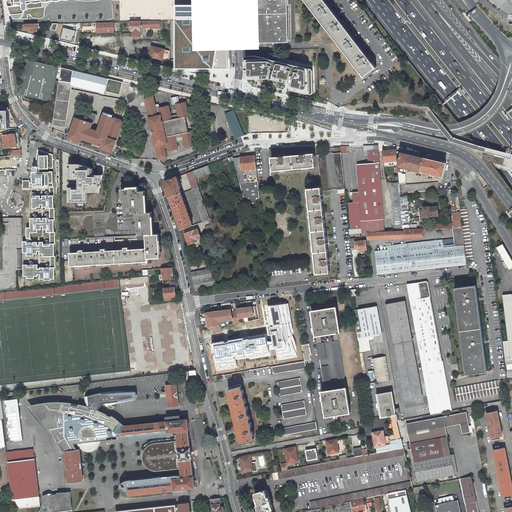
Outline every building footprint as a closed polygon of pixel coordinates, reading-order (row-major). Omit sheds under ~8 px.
[(6,0),(6,1),(10,13),(13,19),(17,20),(20,18),(23,16),(28,16),(29,12),(31,12),(34,16),(41,16),(45,16),(45,13),(46,5),(52,0),(6,0)] [(258,0),(260,42),(273,42),(273,45),(278,45),(278,42),(288,42),(286,0),(258,0)] [(306,0),(368,79),(379,70),(323,0),(306,0)] [(228,1),(175,1),(176,69),(213,73),(232,73),(228,1)] [(155,22),(155,21),(130,21),(130,27),(131,27),(132,31),(133,31),(133,37),(141,36),(141,33),(142,33),(142,28),(150,28),(150,29),(155,29),(155,22)] [(76,30),(63,27),(61,39),(72,42),(74,37),(75,37),(76,30)] [(95,49),(109,53),(111,47),(113,48),(115,46),(116,42),(99,38),(97,39),(95,49)] [(149,56),(170,61),(170,51),(152,46),(150,52),(146,51),(145,55),(149,56)] [(247,56),(245,57),(246,79),(270,79),(291,84),(291,88),(292,90),(308,93),(311,94),(314,93),(313,75),(312,70),(301,67),(268,59),(255,56),(247,56)] [(55,80),(59,66),(28,59),(27,66),(23,65),(20,79),(23,80),(20,94),(56,103),(59,81),(55,80)] [(123,105),(141,100),(144,86),(132,83),(122,80),(61,66),(62,67),(60,78),(74,80),(73,90),(79,101),(112,111),(123,105)] [(65,127),(69,103),(72,83),(60,81),(59,81),(56,103),(56,107),(53,125),(59,126),(65,127)] [(155,146),(156,146),(159,160),(166,158),(164,147),(167,147),(168,151),(178,149),(176,142),(184,141),(185,147),(195,145),(192,131),(191,131),(188,132),(185,117),(188,117),(189,116),(186,102),(176,104),(178,114),(171,116),(169,106),(160,108),(159,104),(155,105),(153,96),(145,98),(150,118),(149,118),(155,146)] [(116,140),(123,121),(114,117),(113,118),(103,115),(98,131),(91,129),(94,119),(95,119),(99,110),(79,103),(76,112),(77,113),(69,138),(81,142),(82,139),(101,145),(104,146),(103,149),(112,153),(117,140),(116,140)] [(234,110),(225,114),(235,139),(244,135),(234,110)] [(252,131),(271,131),(271,128),(265,128),(265,117),(252,117),(252,131)] [(5,148),(17,146),(15,134),(3,135),(5,148)] [(374,145),(364,145),(364,151),(367,151),(368,163),(357,164),(360,202),(362,228),(351,229),(349,229),(349,234),(367,232),(385,231),(379,149),(374,150),(374,145)] [(30,180),(25,180),(25,189),(30,189),(30,186),(33,186),(33,187),(44,187),(44,184),(46,184),(46,187),(50,187),(50,195),(50,197),(47,198),(47,195),(43,195),(43,198),(43,204),(43,207),(46,207),(46,208),(50,208),(50,218),(50,220),(47,220),(47,218),(43,218),(43,220),(43,226),(43,229),(47,229),(47,232),(50,232),(50,243),(50,245),(50,247),(44,248),(44,246),(44,243),(44,242),(40,242),(40,245),(40,251),(40,254),(43,254),(43,256),(50,256),(51,267),(51,269),(44,269),(44,267),(40,267),(40,268),(40,275),(40,279),(44,279),(44,280),(52,280),(52,279),(55,279),(55,268),(55,256),(55,244),(55,232),(54,195),(53,171),(52,171),(52,168),(53,168),(53,155),(38,149),(35,164),(39,164),(39,166),(35,166),(34,167),(34,168),(34,169),(35,169),(35,170),(36,169),(36,170),(33,171),(33,182),(30,182),(30,180)] [(397,152),(397,150),(382,151),(383,162),(397,161),(397,152)] [(397,161),(397,166),(398,166),(421,171),(424,158),(397,152),(397,161)] [(315,167),(314,153),(271,157),(273,171),(315,167)] [(337,190),(345,189),(341,153),(334,153),(337,190)] [(325,154),(318,155),(321,187),(321,191),(329,190),(325,154)] [(245,205),(260,202),(256,156),(233,158),(234,161),(245,205)] [(443,177),(446,163),(424,158),(421,171),(443,177)] [(70,160),(69,203),(88,202),(88,191),(90,191),(97,194),(103,175),(95,170),(89,170),(89,165),(79,160),(70,160)] [(203,176),(211,173),(208,165),(192,171),(195,178),(196,178),(203,176)] [(192,188),(198,186),(197,182),(198,182),(197,180),(196,178),(195,178),(192,171),(186,173),(192,188)] [(407,193),(420,191),(420,184),(406,185),(405,174),(402,174),(402,173),(398,172),(398,174),(399,182),(399,193),(407,193)] [(180,187),(181,187),(177,177),(167,180),(165,185),(169,197),(181,193),(182,192),(180,187)] [(399,182),(391,183),(393,207),(400,206),(400,196),(399,193),(399,182)] [(420,184),(420,191),(437,190),(438,182),(420,184)] [(191,189),(203,222),(210,219),(198,187),(192,189),(191,189)] [(321,187),(307,189),(316,274),(330,272),(321,191),(321,187)] [(145,190),(139,191),(139,188),(122,189),(122,202),(131,201),(132,213),(137,213),(139,235),(147,234),(153,234),(152,212),(147,212),(145,190)] [(181,230),(193,225),(181,193),(169,197),(181,230)] [(38,207),(41,207),(41,204),(41,198),(41,195),(37,195),(37,197),(33,197),(33,208),(38,208),(38,207)] [(351,229),(362,228),(360,202),(349,202),(351,229)] [(400,206),(393,207),(395,231),(403,230),(402,225),(400,206)] [(427,217),(439,215),(438,206),(429,207),(424,207),(424,210),(420,210),(421,217),(425,217),(427,217)] [(467,261),(473,260),(467,209),(461,210),(467,261)] [(23,218),(2,218),(3,269),(0,269),(0,290),(18,288),(17,269),(23,269),(23,264),(23,253),(23,241),(23,218)] [(42,220),(42,218),(37,218),(37,221),(35,221),(34,218),(30,218),(30,227),(27,227),(27,238),(29,238),(31,238),(31,232),(38,232),(38,229),(42,229),(42,226),(42,220)] [(215,231),(212,224),(205,226),(208,234),(215,231)] [(462,227),(455,228),(453,228),(454,235),(463,234),(462,227)] [(185,234),(189,244),(193,243),(194,246),(203,243),(198,229),(185,234)] [(425,229),(410,230),(404,230),(403,230),(395,231),(385,231),(367,232),(368,240),(425,237),(425,229)] [(147,249),(148,258),(160,257),(159,234),(153,234),(147,234),(147,249)] [(359,247),(359,250),(367,249),(366,240),(361,241),(355,241),(355,239),(350,240),(350,248),(359,247)] [(375,252),(378,274),(447,267),(467,265),(464,245),(457,246),(455,246),(455,247),(444,248),(443,240),(388,246),(388,248),(388,250),(384,251),(375,252)] [(23,241),(23,253),(27,253),(27,256),(34,256),(34,254),(38,254),(38,251),(38,245),(38,242),(34,242),(34,244),(27,244),(27,241),(23,241)] [(511,264),(502,248),(496,252),(510,274),(511,272),(511,264)] [(148,261),(148,258),(147,249),(70,253),(71,266),(148,261)] [(38,268),(38,264),(34,264),(34,267),(28,267),(28,264),(23,264),(23,269),(24,276),(27,276),(27,278),(35,278),(35,276),(38,276),(38,275),(38,268)] [(173,273),(172,267),(162,268),(163,274),(160,274),(161,279),(163,278),(163,279),(171,278),(171,275),(173,275),(173,273)] [(211,268),(191,272),(192,281),(212,277),(211,268)] [(216,284),(214,276),(212,277),(192,281),(194,289),(216,284)] [(418,283),(407,284),(431,414),(452,410),(428,282),(426,281),(418,283)] [(466,374),(487,371),(476,285),(455,288),(466,374)] [(174,287),(174,286),(171,286),(169,286),(169,288),(164,288),(165,300),(172,299),(172,297),(176,297),(175,287),(174,287)] [(511,295),(503,296),(508,341),(503,341),(507,378),(511,377),(511,295)] [(423,397),(405,300),(387,304),(404,401),(423,397)] [(289,302),(266,306),(272,341),(273,350),(276,349),(278,360),(298,357),(289,302)] [(239,318),(258,314),(258,310),(257,306),(237,309),(237,311),(231,312),(231,310),(206,312),(206,314),(209,329),(219,327),(218,322),(233,319),(234,324),(240,323),(239,318)] [(382,334),(377,306),(353,310),(360,351),(371,350),(369,339),(374,338),(373,336),(382,334)] [(336,307),(312,311),(313,317),(315,330),(316,336),(320,360),(327,359),(324,343),(321,343),(320,335),(333,333),(335,341),(332,341),(338,381),(341,380),(342,388),(329,390),(328,383),(330,382),(328,366),(321,367),(325,390),(322,391),(323,397),(325,410),(326,416),(350,412),(350,406),(349,406),(347,393),(348,393),(347,387),(346,387),(337,332),(340,332),(339,326),(337,313),(336,307)] [(266,334),(210,344),(215,372),(237,368),(236,360),(249,357),(250,359),(269,356),(269,351),(267,342),(266,334)] [(309,344),(302,345),(303,350),(305,361),(310,360),(309,354),(309,352),(310,352),(309,344)] [(386,356),(372,359),(376,382),(390,380),(386,356)] [(273,374),(306,368),(305,361),(287,364),(272,367),(273,374)] [(303,392),(300,378),(277,382),(280,396),(303,392)] [(501,393),(498,380),(455,388),(458,401),(501,393)] [(84,391),(83,383),(67,385),(67,392),(84,391)] [(178,406),(176,384),(166,386),(168,407),(178,406)] [(241,386),(228,389),(241,442),(254,439),(241,386)] [(137,398),(135,391),(128,391),(121,391),(112,392),(105,393),(98,394),(90,396),(89,398),(89,400),(90,402),(91,404),(92,404),(93,404),(95,404),(96,405),(96,406),(96,407),(95,408),(93,408),(92,409),(90,409),(88,408),(87,408),(87,407),(86,407),(74,403),(74,405),(74,406),(87,410),(88,412),(88,415),(88,417),(88,419),(91,420),(92,418),(92,417),(93,415),(95,413),(96,413),(98,409),(101,407),(104,404),(109,404),(115,403),(122,402),(130,400),(137,398)] [(378,394),(382,417),(390,416),(396,415),(397,421),(401,420),(400,413),(398,413),(397,408),(395,409),(392,392),(378,394)] [(90,402),(89,400),(89,398),(90,396),(84,397),(87,406),(86,406),(86,407),(87,407),(87,408),(88,408),(90,409),(92,409),(93,408),(95,408),(96,407),(96,406),(96,405),(95,404),(93,404),(92,404),(91,404),(90,402)] [(307,414),(304,401),(281,405),(284,419),(307,414)] [(155,473),(158,473),(178,471),(178,475),(178,478),(128,483),(127,480),(126,481),(124,481),(122,482),(121,484),(120,487),(125,492),(128,491),(129,495),(174,490),(175,494),(188,493),(188,488),(195,488),(194,476),(193,476),(191,459),(192,459),(191,448),(190,448),(188,430),(189,430),(188,419),(180,420),(180,415),(167,417),(167,421),(124,426),(119,423),(106,417),(95,413),(93,415),(92,417),(92,418),(91,420),(88,419),(88,417),(88,415),(88,412),(87,410),(74,406),(74,405),(74,403),(63,402),(59,402),(53,402),(47,403),(29,406),(35,414),(48,428),(66,452),(69,482),(83,481),(82,467),(82,462),(81,462),(80,449),(78,449),(77,448),(74,443),(77,443),(79,447),(81,449),(85,451),(89,452),(93,452),(97,449),(100,445),(101,443),(101,440),(108,439),(108,443),(119,442),(119,441),(118,438),(177,432),(177,435),(177,438),(154,441),(150,442),(148,443),(145,445),(143,448),(141,451),(141,452),(140,455),(140,460),(141,463),(142,466),(143,467),(145,469),(146,469),(149,472),(151,473),(155,473)] [(498,411),(486,413),(491,438),(502,436),(498,411)] [(410,443),(441,437),(447,436),(445,427),(462,424),(463,433),(471,432),(467,412),(407,424),(409,438),(410,443)] [(384,438),(386,445),(376,447),(377,453),(402,448),(404,448),(397,421),(391,422),(393,435),(384,436),(384,438)] [(317,429),(316,422),(283,428),(284,435),(317,429)] [(386,445),(384,438),(383,438),(382,431),(373,433),(375,447),(376,447),(386,445)] [(119,441),(177,435),(177,432),(118,438),(119,441)] [(451,455),(447,436),(441,437),(445,456),(451,455)] [(445,456),(441,437),(410,443),(412,449),(414,462),(445,456)] [(339,452),(337,439),(328,441),(329,449),(328,450),(329,454),(339,452)] [(296,455),(294,447),(285,449),(288,464),(298,462),(297,454),(296,455)] [(279,471),(278,472),(279,479),(404,455),(402,448),(377,453),(368,455),(288,470),(282,471),(279,471)] [(316,448),(305,450),(307,461),(318,459),(316,448)] [(353,449),(355,457),(363,456),(368,455),(367,449),(362,450),(361,448),(353,449)] [(511,484),(505,448),(493,450),(502,496),(511,494),(511,484)] [(14,506),(14,509),(40,506),(34,449),(7,452),(14,506)] [(240,457),(243,472),(252,470),(251,463),(252,463),(250,455),(240,457)] [(451,455),(445,456),(414,462),(418,482),(454,475),(451,455)] [(212,468),(209,459),(206,459),(204,469),(212,468)] [(128,483),(178,478),(178,475),(127,480),(128,483)] [(472,477),(459,479),(465,504),(477,502),(472,477)] [(220,478),(212,480),(214,486),(221,484),(220,478)] [(310,502),(311,509),(351,501),(363,499),(366,498),(382,495),(387,494),(406,490),(413,488),(412,481),(310,502)] [(417,505),(422,504),(418,487),(413,488),(417,505)] [(272,511),(272,510),(274,509),(272,505),(273,505),(272,501),(271,501),(268,491),(266,491),(266,489),(255,493),(258,504),(257,505),(259,511),(272,511)] [(387,494),(389,499),(407,494),(406,490),(387,494)] [(59,511),(73,511),(70,493),(43,496),(43,497),(43,500),(43,505),(42,509),(40,511),(59,511)] [(411,511),(407,494),(389,499),(391,511),(411,511)] [(439,499),(439,504),(440,504),(455,501),(452,496),(439,499)] [(220,499),(211,500),(212,511),(224,511),(224,506),(220,506),(220,499)] [(358,511),(365,510),(363,499),(351,501),(352,511),(358,511)] [(461,511),(458,500),(455,501),(440,504),(442,511),(461,511)] [(465,504),(466,511),(478,511),(477,502),(465,504)] [(190,511),(189,503),(179,504),(180,509),(159,511),(190,511)]
